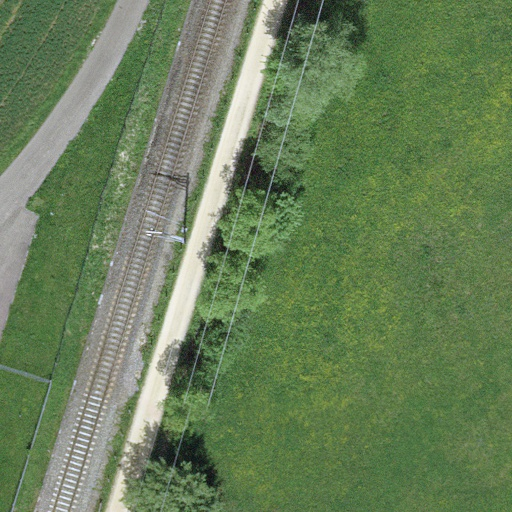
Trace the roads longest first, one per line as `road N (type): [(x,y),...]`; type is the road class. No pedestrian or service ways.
road 1 (track): [(275,0),(120,511)]
road 2 (track): [(132,0),(86,88),(0,199)]
